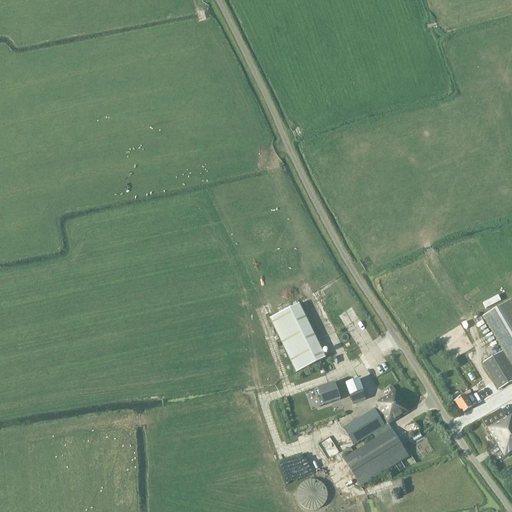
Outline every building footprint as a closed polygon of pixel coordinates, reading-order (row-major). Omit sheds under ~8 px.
[(503,352),(482,364),(498,391),(511,382),(511,304),(510,301),(484,318),(503,352)] [(325,358),(298,305),(269,319),(295,373),(325,358)] [(352,405),(365,400),(361,392),(362,391),(358,379),(344,385),(352,405)] [(313,391),(319,408),(340,400),(334,383),(313,391)] [(372,435),(375,439),(342,459),(359,488),(408,458),(388,425),(407,412),(395,392),(374,403),(378,410),(375,411),(374,409),(342,429),(353,447),(372,435)] [(454,402),(462,414),(472,407),(464,395),(454,402)] [(511,415),(506,419),(500,409),(481,420),(503,459),(511,453),(511,415)] [(314,480),(312,480),(310,480),(308,481),(305,481),(303,482),(301,484),(299,486),(297,488),(296,490),(296,493),(295,495),(296,498),(296,500),(297,503),(299,505),(301,507),(303,508),(305,510),(307,510),(310,511),(312,511),(315,510),(317,510),(320,508),(322,507),(323,505),(325,503),(326,500),(326,498),(326,495),(326,493),(325,490),(324,488),(323,486),(321,484),(319,482),(317,481),(314,480)]
